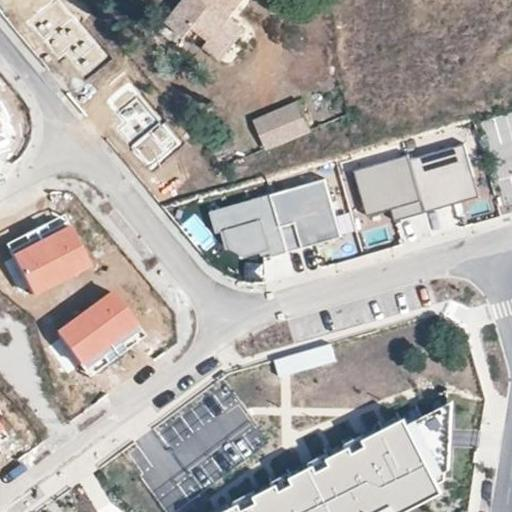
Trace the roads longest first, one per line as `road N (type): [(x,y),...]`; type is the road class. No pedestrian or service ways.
road 1 (residential): [(0,503),(190,363),(230,301)]
road 2 (residential): [(230,301),(276,302),(495,246)]
road 3 (residential): [(80,147),(176,271),(230,301)]
road 4 (residential): [(0,49),(80,147)]
